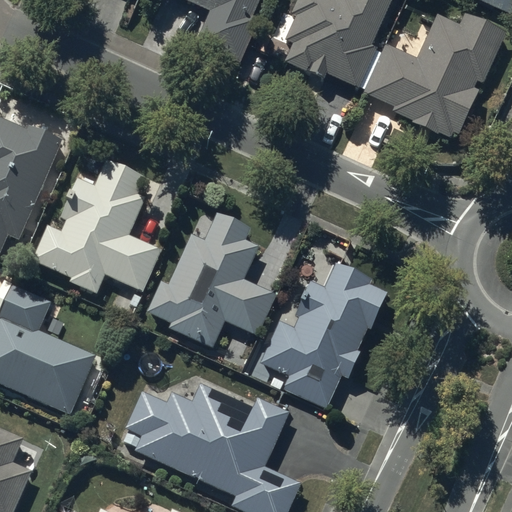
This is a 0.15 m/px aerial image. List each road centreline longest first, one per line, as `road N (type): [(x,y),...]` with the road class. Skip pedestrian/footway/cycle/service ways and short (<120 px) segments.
road 1 (residential): [(0,22),(466,234)]
road 2 (residential): [(375,511),(455,352),(471,297)]
road 3 (residential): [(511,376),(456,511)]
